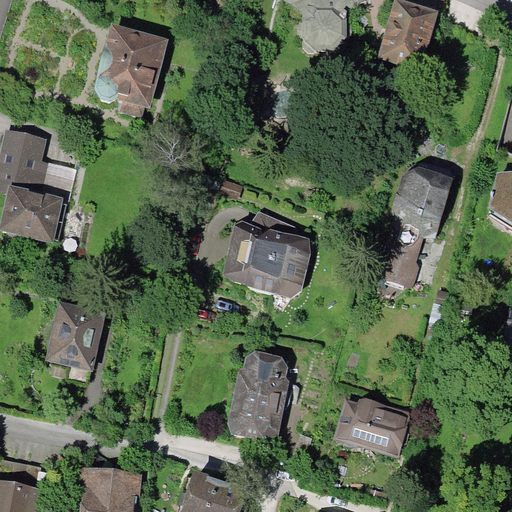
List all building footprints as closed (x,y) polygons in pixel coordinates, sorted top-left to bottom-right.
[(343,17),(363,3),(360,0),(282,0),(280,2),(300,17),(300,23),(301,25),(300,27),(298,27),(294,31),(295,38),(298,42),(300,42),(301,44),(300,46),(300,51),(305,56),(311,57),(313,55),(314,56),(331,56),(332,55),(333,57),(338,56),(344,50),(343,45),(342,43),(349,38),(349,30),(345,27),(343,26),(342,24),(343,22),(343,17)] [(431,21),(395,11),(380,63),(415,74),(431,21)] [(129,34),(115,30),(99,89),(103,96),(112,99),(119,95),(126,97),(123,109),(143,114),(146,102),(149,103),(165,43),(129,34)] [(374,144),(391,149),(402,113),(385,108),(374,144)] [(59,227),(63,209),(27,201),(40,144),(6,137),(0,161),(0,189),(10,192),(0,235),(47,246),(52,226),(59,227)] [(421,231),(433,235),(449,182),(451,181),(450,179),(448,179),(412,168),(404,172),(390,218),(394,222),(377,280),(404,288),(411,284),(407,276),(421,231)] [(511,178),(495,180),(485,220),(511,237),(511,178)] [(219,196),(231,200),(234,190),(222,186),(219,196)] [(294,229),(256,217),(248,230),(240,225),(230,229),(234,236),(224,277),(231,285),(232,284),(243,287),(246,291),(270,297),(275,295),(287,302),(296,295),(301,272),(300,272),(306,261),(305,245),(296,245),(294,229)] [(65,384),(83,388),(97,322),(60,314),(59,316),(58,316),(54,320),(53,325),(54,331),(56,331),(49,364),(68,368),(65,384)] [(129,333),(146,337),(151,319),(134,315),(129,333)] [(511,319),(508,318),(494,373),(511,377),(511,319)] [(274,439),(281,404),(284,390),(279,386),(282,374),(277,367),(252,362),(245,366),(243,378),(238,380),(234,399),(231,400),(228,414),(231,415),(228,429),(231,438),(267,446),(274,439)] [(139,407),(107,401),(104,420),(135,426),(139,407)] [(398,441),(403,424),(353,410),(343,445),(347,450),(360,450),(393,459),(397,443),(401,444),(401,442),(398,441)] [(0,463),(0,491),(7,492),(12,466),(0,463)] [(12,466),(7,492),(20,495),(25,469),(12,466)] [(25,469),(20,495),(33,497),(38,471),(25,469)] [(136,481),(87,476),(82,511),(132,511),(134,503),(133,503),(136,481)] [(237,511),(241,498),(191,484),(198,486),(190,511),(237,511)] [(0,511),(29,511),(33,497),(20,495),(7,492),(0,491),(0,511)]
